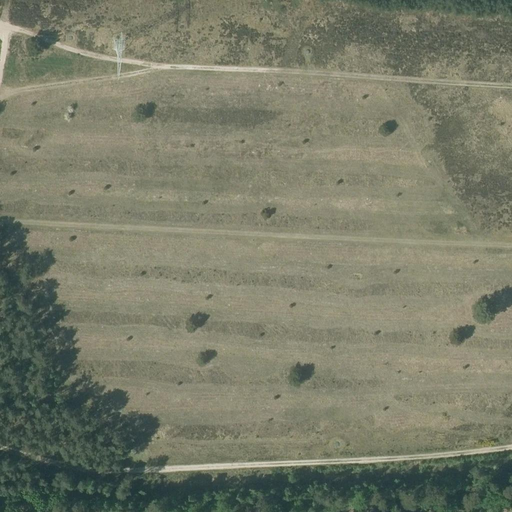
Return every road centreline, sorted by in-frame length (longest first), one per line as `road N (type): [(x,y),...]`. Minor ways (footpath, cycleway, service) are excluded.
road 1 (track): [(0,447),(80,469),(118,470),(511,446)]
road 2 (track): [(511,85),(220,65),(0,90)]
road 3 (track): [(0,218),(511,246)]
road 4 (unknown): [(152,70),(19,28),(3,31)]
